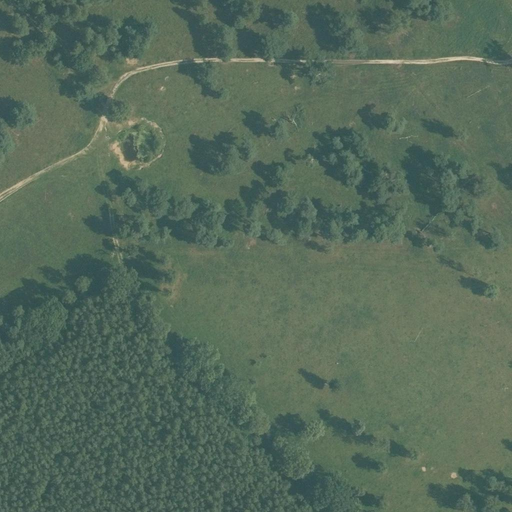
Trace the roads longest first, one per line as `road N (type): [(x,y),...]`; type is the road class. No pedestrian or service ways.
road 1 (track): [(352,511),(124,290),(100,131)]
road 2 (track): [(511,61),(187,61),(130,72),(115,84)]
road 3 (track): [(1,0),(70,61),(115,84)]
road 4 (track): [(100,131),(80,153),(0,198)]
